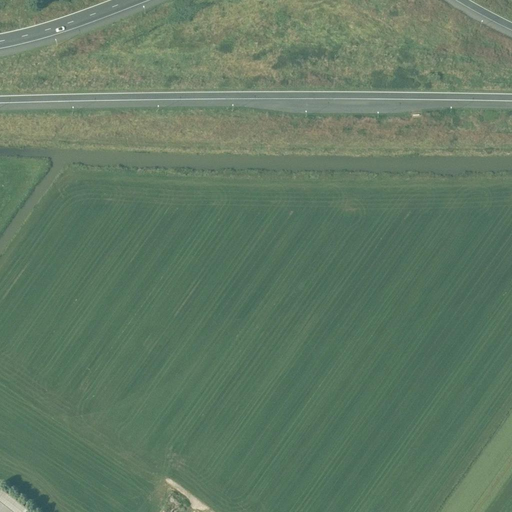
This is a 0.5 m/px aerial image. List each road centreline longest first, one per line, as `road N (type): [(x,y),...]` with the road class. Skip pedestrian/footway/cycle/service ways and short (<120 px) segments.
road 1 (motorway): [(0,99),(511,98)]
road 2 (motorway): [(0,42),(129,0)]
